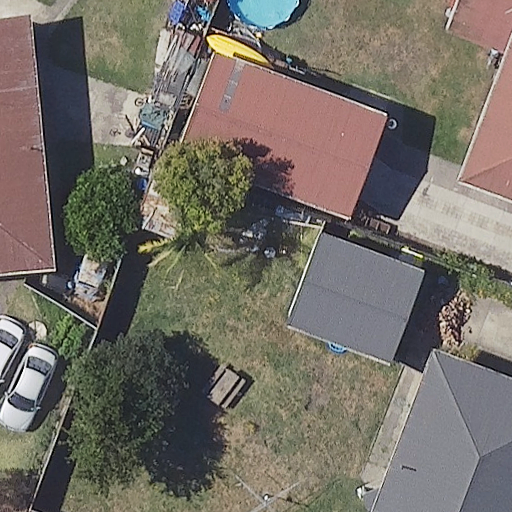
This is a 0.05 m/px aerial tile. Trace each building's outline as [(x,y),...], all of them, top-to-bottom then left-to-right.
[(511,0),(463,0),(456,20),(511,41),(511,45),(463,171),(511,190),(511,0)] [(0,265),(51,262),(33,11),(0,13),(0,265)] [(381,110),(218,51),(182,148),(346,208),(381,110)] [(427,269),(325,226),(289,314),(391,356),(427,269)] [(511,511),(511,375),(435,349),(377,511),(511,511)]
